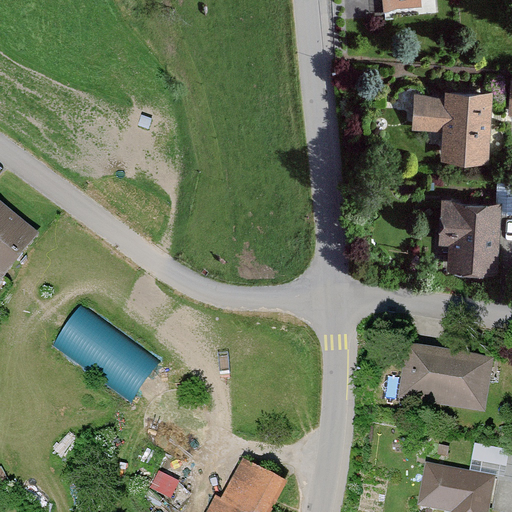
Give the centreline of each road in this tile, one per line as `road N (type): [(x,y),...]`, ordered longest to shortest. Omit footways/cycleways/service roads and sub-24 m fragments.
road 1 (residential): [(334,297),(236,296),(201,287),(0,141)]
road 2 (residential): [(308,0),(334,297)]
road 3 (residential): [(334,297),(336,407),(322,511)]
road 4 (residential): [(511,316),(334,297)]
